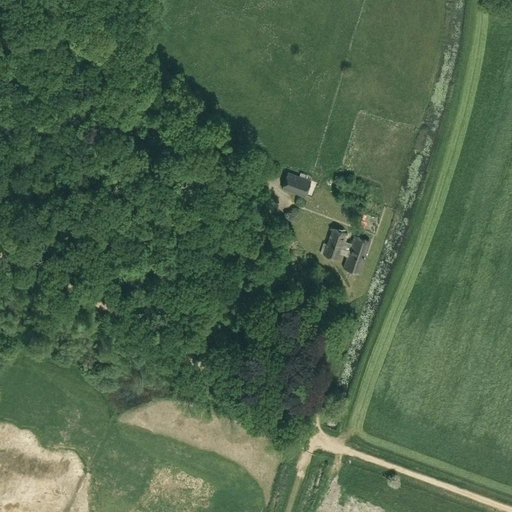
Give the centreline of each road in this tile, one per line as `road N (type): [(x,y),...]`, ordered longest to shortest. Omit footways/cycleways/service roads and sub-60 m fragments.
road 1 (track): [(314,403),(184,355),(0,257)]
road 2 (track): [(135,0),(124,34),(253,175)]
road 3 (track): [(511,509),(316,436)]
